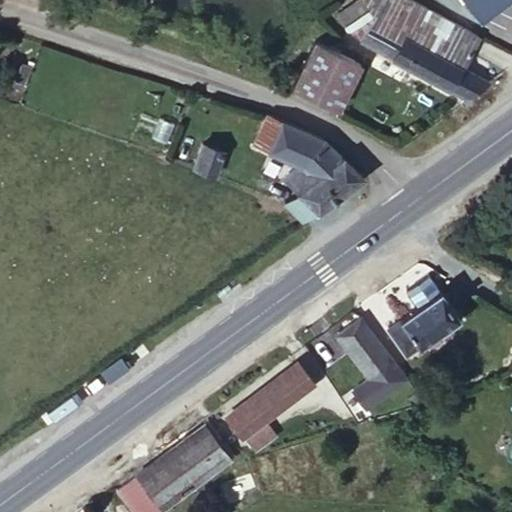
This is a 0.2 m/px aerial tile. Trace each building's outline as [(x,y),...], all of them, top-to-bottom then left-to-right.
[(355,0),(343,10),(364,38),(376,17),(461,70),(482,36),(423,0),(355,0)] [(474,0),(484,14),(502,0),(474,0)] [(461,70),(376,17),(364,38),(426,79),(466,102),(488,87),(461,70)] [(358,62),(315,39),(290,83),(333,105),(358,62)] [(281,202),(296,225),(360,178),(327,139),(263,117),(253,147),(296,163),(283,174),(294,187),(281,202)] [(191,167),(210,175),(223,147),(203,138),(191,167)] [(433,287),(381,325),(399,348),(450,311),(433,287)] [(356,312),(330,330),(362,379),(347,391),(360,410),(402,379),(356,312)] [(292,366),(223,416),(239,438),(308,387),(292,366)] [(145,511),(226,452),(203,421),(115,485),(136,511),(145,511)]
